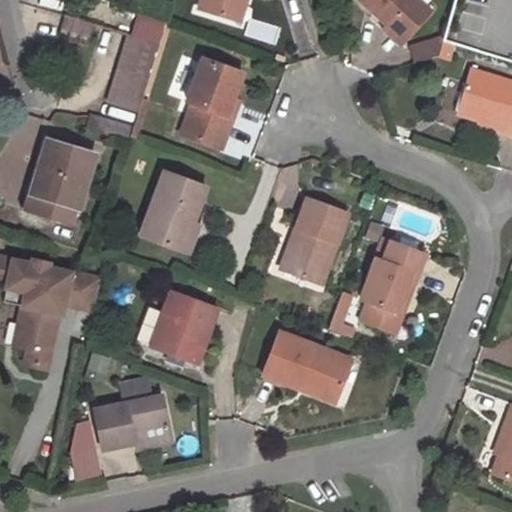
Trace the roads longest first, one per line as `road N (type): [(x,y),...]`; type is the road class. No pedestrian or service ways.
road 1 (residential): [(396,450),(426,422),(480,270),(476,220),(452,184),(311,116)]
road 2 (residential): [(85,511),(396,450)]
